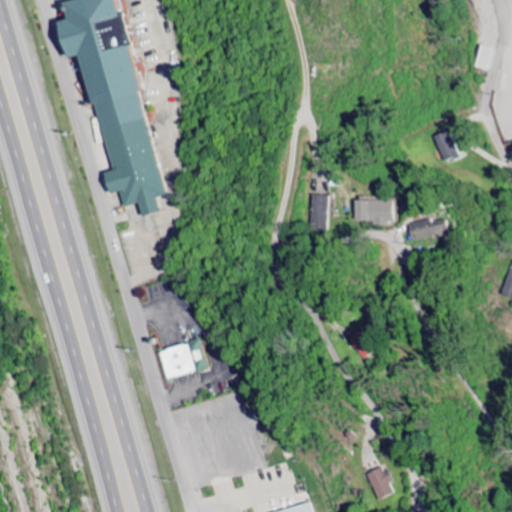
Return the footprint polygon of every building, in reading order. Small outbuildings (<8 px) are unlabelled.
[(136,0),(84,0),(86,4),(80,5),(83,23),(75,24),(78,42),(82,41),(85,61),(98,59),(118,175),(119,175),(122,196),(130,195),(132,209),(140,208),(141,215),(159,212),(157,197),(167,196),(166,188),(168,187),(152,97),(153,97),(136,0)] [(476,68),(488,71),(493,49),(481,46),(476,68)] [(442,162),(457,157),(450,131),(434,136),(442,162)] [(311,230),(328,231),(329,196),(312,196),(311,230)] [(395,224),(395,202),(355,201),(355,223),(395,224)] [(449,221),(435,223),(434,220),(412,224),(416,247),(452,241),(449,221)] [(511,299),(511,264),(502,296),(511,299)] [(363,361),(376,353),(363,331),(350,339),(363,361)] [(159,351),(167,381),(209,370),(201,340),(159,351)] [(378,501),(396,494),(393,484),(396,483),(390,468),(369,475),(378,501)] [(284,511),(314,503),(316,511),(284,511)]
